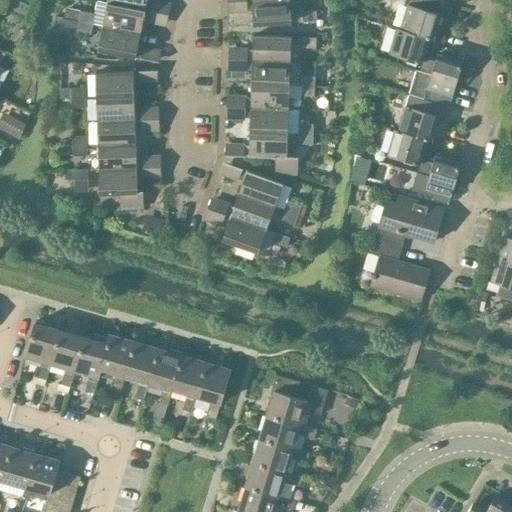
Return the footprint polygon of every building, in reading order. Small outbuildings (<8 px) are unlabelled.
[(107,0),(107,2),(150,11),(151,1),(146,0),(107,0)] [(252,10),(253,25),(291,22),(289,0),(255,0),(247,1),(247,10),(252,10)] [(407,4),(400,29),(400,30),(429,38),(432,40),(440,15),(447,17),(451,4),(437,0),(424,0),(422,8),(407,4)] [(107,2),(103,26),(140,33),(143,19),(148,20),(150,11),(107,2)] [(301,11),(302,22),(316,21),(315,10),(301,11)] [(78,21),(92,24),(94,14),(80,11),(78,21)] [(76,31),(90,34),(92,24),(78,21),(76,31)] [(98,50),(140,58),(142,48),(137,47),(140,33),(103,26),(98,50)] [(421,63),(419,70),(419,71),(431,74),(435,61),(423,57),(429,38),(400,30),(400,29),(396,28),(389,54),(421,63)] [(247,60),(290,61),(291,37),(253,35),(252,50),(247,50),(247,60)] [(301,48),(315,48),(316,38),(302,37),(301,48)] [(416,70),(409,94),(449,107),(462,62),(436,54),(435,61),(431,74),(419,71),(419,70),(416,70)] [(251,84),(289,85),(290,61),(247,60),(247,69),(252,69),(251,84)] [(95,72),(96,97),(134,95),(134,81),(139,81),(138,71),(95,72)] [(300,85),(314,86),(315,76),(301,75),(300,85)] [(245,107),(288,109),(289,85),(251,84),(251,98),(246,98),(245,107)] [(300,95),(314,96),(314,86),(300,85),(300,95)] [(71,88),(71,98),(85,97),(85,87),(71,88)] [(398,131),(427,140),(431,141),(438,116),(446,119),(449,107),(409,94),(398,131)] [(96,97),(97,121),(140,119),(140,110),(135,110),(134,95),(96,97)] [(71,98),(72,108),(86,107),(85,97),(71,98)] [(249,131),(287,133),(288,109),(245,107),(245,117),(250,117),(249,131)] [(97,121),(98,145),(136,143),(135,129),(140,129),(140,119),(97,121)] [(298,133),(312,134),(313,124),(299,123),(298,133)] [(429,176),(433,162),(421,159),(427,140),(398,131),(395,130),(387,155),(419,165),(417,173),(429,176)] [(275,173),(297,174),(297,157),(287,156),(287,133),(249,131),(249,146),(244,146),(244,156),(275,157),(275,173)] [(298,143),(312,144),(312,134),(298,133),(298,143)] [(73,136),(73,146),(87,145),(87,135),(73,136)] [(98,145),(99,169),(142,167),(141,157),(136,158),(136,143),(98,145)] [(73,146),(73,156),(87,155),(87,145),(73,146)] [(431,199),(448,204),(460,163),(435,156),(433,162),(429,176),(417,173),(412,189),(424,193),(425,188),(434,191),(431,199)] [(120,192),(121,208),(143,208),(142,191),(137,191),(137,177),(142,177),(142,167),(99,169),(99,193),(120,192)] [(74,169),(74,180),(88,179),(88,169),(74,169)] [(238,193),(274,206),(282,183),(242,169),(239,178),(243,180),(238,193)] [(226,214),(266,229),(274,206),(238,193),(234,207),(229,205),(226,214)] [(375,237),(403,245),(406,233),(433,241),(443,208),(399,195),(397,203),(386,200),(375,237)] [(284,210),(298,215),(301,205),(288,201),(284,210)] [(281,219),(294,224),(298,215),(284,210),(281,219)] [(222,239),(258,252),(266,229),(226,214),(222,223),(227,225),(222,239)] [(273,242),(286,247),(290,237),(276,232),(273,242)] [(370,286),(420,300),(429,269),(398,260),(403,245),(375,237),(371,253),(379,255),(370,286)] [(506,293),(509,294),(511,293),(511,239),(504,237),(491,281),(503,285),(503,288),(504,291),(506,293)] [(50,364),(60,330),(35,323),(25,356),(42,361),(37,377),(46,380),(51,364),(50,364)] [(74,370),(84,337),(60,330),(50,364),(51,364),(66,368),(61,384),(70,387),(75,371),(74,370)] [(107,343),(108,338),(93,333),(92,339),(84,337),(74,370),(75,371),(89,375),(85,391),(94,394),(101,368),(100,368),(108,344),(107,343)] [(124,375),(134,341),(109,334),(108,338),(107,343),(108,344),(100,368),(101,368),(116,372),(111,388),(120,391),(125,375),(124,375)] [(148,382),(158,348),(134,341),(124,375),(125,375),(140,379),(135,395),(144,398),(148,386),(149,382),(148,382)] [(172,389),(182,355),(182,353),(170,349),(169,351),(158,348),(148,382),(149,382),(148,386),(162,390),(159,402),(168,405),(173,389),(172,389)] [(192,412),(196,396),(196,395),(205,362),(182,355),(172,389),(173,389),(187,393),(183,409),(192,412)] [(207,416),(216,419),(220,403),(221,403),(230,369),(205,362),(196,395),(196,396),(211,400),(207,416)] [(273,392),(266,415),(300,425),(300,424),(305,410),(321,414),(328,390),(310,384),(305,400),(295,397),(300,382),(276,375),(271,392),(273,392)] [(266,415),(259,439),(293,449),(293,448),(298,433),(314,438),(316,429),(300,424),(300,425),(266,415)] [(259,439),(252,463),(286,473),(286,472),(291,457),(307,462),(309,453),(293,448),(293,449),(259,439)] [(0,479),(1,480),(11,446),(0,442),(0,479)] [(1,480),(25,486),(35,453),(11,446),(1,480)] [(50,492),(57,469),(59,460),(35,453),(25,486),(50,494),(50,492)] [(252,463),(245,487),(279,497),(279,496),(284,481),(300,486),(302,477),(286,472),(286,473),(252,463)] [(50,492),(62,496),(68,473),(57,469),(50,492)] [(62,496),(73,499),(80,476),(68,473),(62,496)] [(245,487),(238,511),(243,511),(274,511),(277,505),(293,510),(295,501),(279,496),(279,497),(245,487)] [(44,511),(56,511),(62,496),(50,492),(50,494),(44,511)] [(56,511),(69,511),(73,499),(62,496),(56,511)] [(511,511),(511,506),(494,496),(484,511),(474,511),(469,509),(467,511),(511,511)]
